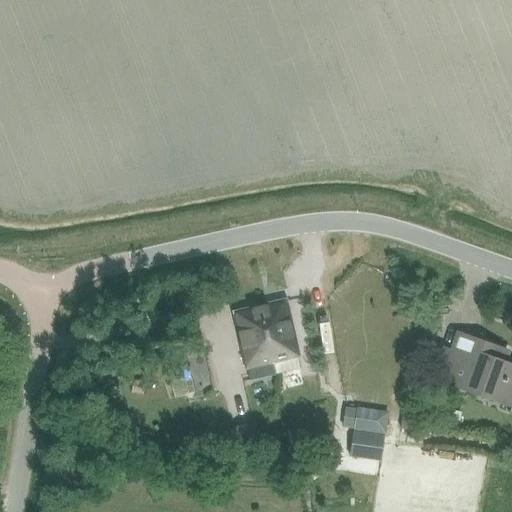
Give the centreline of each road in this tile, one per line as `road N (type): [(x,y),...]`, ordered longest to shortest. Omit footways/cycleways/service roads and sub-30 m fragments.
road 1 (tertiary): [(511,271),(396,230),(347,222),(93,268),(48,287)]
road 2 (unclassified): [(12,511),(48,287)]
